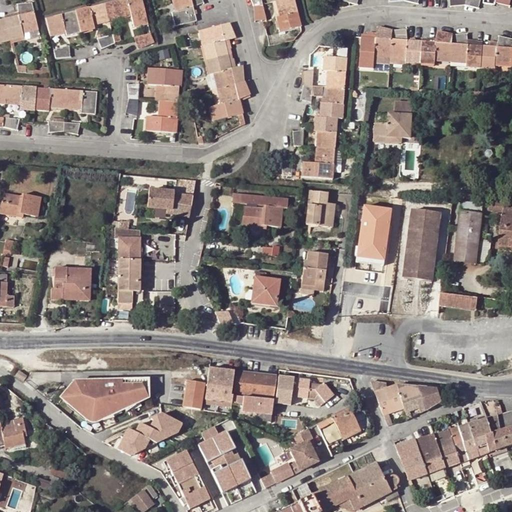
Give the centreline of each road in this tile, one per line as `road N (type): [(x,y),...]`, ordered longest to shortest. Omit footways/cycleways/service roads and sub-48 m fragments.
road 1 (residential): [(276,105),(302,47),(339,19),(368,13),(511,25)]
road 2 (residential): [(0,381),(87,441),(157,476),(180,511)]
road 3 (tertiary): [(224,349),(0,340)]
road 4 (residential): [(110,150),(198,154),(263,125),(276,105)]
road 5 (residential): [(224,349),(186,272),(204,185)]
road 6 (unknown): [(23,394),(44,376),(150,374),(173,402)]
road 7 (residential): [(241,511),(385,440)]
road 8 (unknown): [(88,342),(92,201)]
road 9 (tertiary): [(357,372),(224,349)]
road 10 (tertiary): [(483,390),(357,372)]
